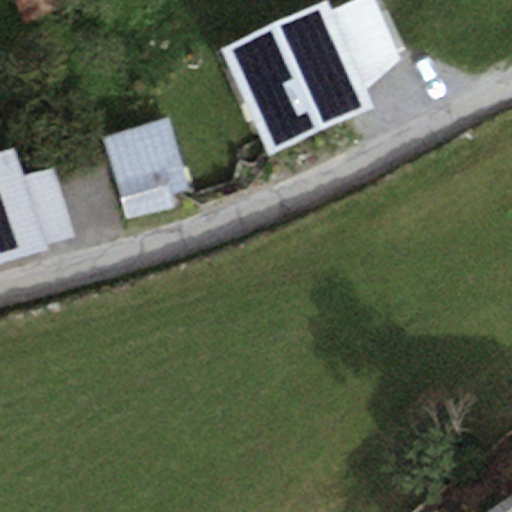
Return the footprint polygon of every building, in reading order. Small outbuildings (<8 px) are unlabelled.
[(71,0),(12,0),(23,23),(72,1),(71,0)] [(429,0),(338,0),(283,21),(320,116),(454,64),(429,0)] [(167,117),(100,135),(123,223),(175,209),(172,196),(188,192),(167,117)] [(13,149),(0,153),(0,267),(48,251),(46,247),(23,178),(13,149)] [(53,169),(23,178),(46,247),(75,238),(53,169)]
